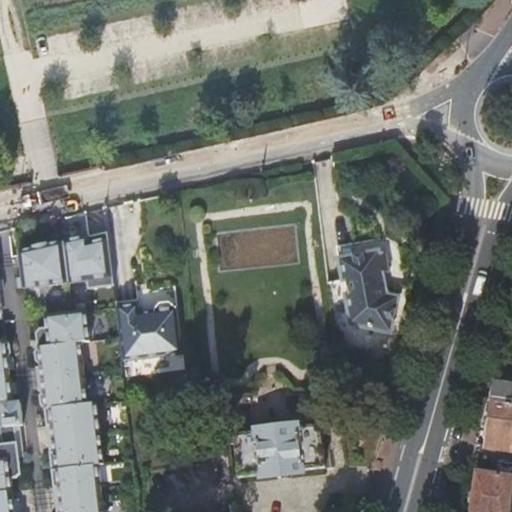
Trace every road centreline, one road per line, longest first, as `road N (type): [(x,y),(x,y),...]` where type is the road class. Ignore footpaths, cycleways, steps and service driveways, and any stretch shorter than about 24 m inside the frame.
road 1 (residential): [(0,208),(461,112)]
road 2 (secondary): [(407,511),(498,168)]
